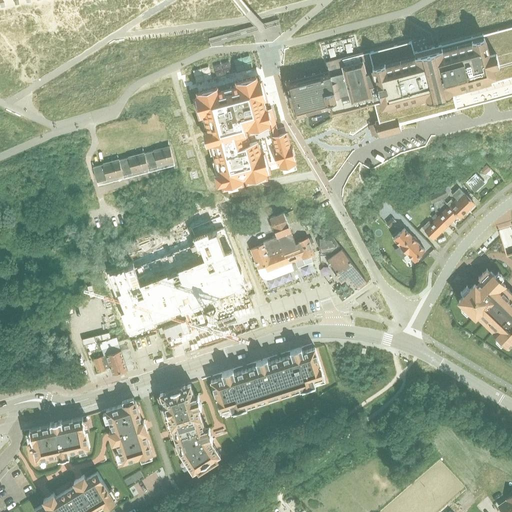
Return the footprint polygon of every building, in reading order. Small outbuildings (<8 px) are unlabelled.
[(290,87),(287,88),(289,94),(292,105),(295,104),(296,110),(297,113),(305,111),(305,114),(315,112),(314,109),(320,107),(321,110),(329,108),(331,114),(374,103),(378,121),(375,121),(375,124),(378,135),(384,133),(401,129),(399,124),(405,123),(454,110),(462,108),(482,102),(495,99),(511,94),(511,26),(477,35),(438,46),(434,47),(414,52),(411,41),(369,52),(369,51),(342,59),(341,58),(325,62),(327,69),(327,70),(328,72),(289,83),(290,87)] [(199,96),(204,114),(204,116),(205,119),(205,121),(206,124),(207,126),(208,129),(208,131),(214,153),(216,160),(222,182),(223,182),(240,177),(246,176),(247,176),(256,173),(264,171),(265,171),(269,170),(268,165),(277,163),(280,162),(281,166),(294,163),(292,158),(294,158),(293,155),(291,149),(290,145),(289,146),(286,133),(277,135),(270,109),(267,110),(266,109),(264,109),(264,108),(263,105),(263,103),(262,100),(261,98),(256,81),(256,80),(238,85),(238,86),(239,89),(218,95),(217,91),(199,96)] [(179,104),(167,107),(178,150),(190,147),(189,142),(183,143),(181,137),(186,136),(179,104)] [(144,152),(147,167),(173,161),(169,146),(153,150),(144,153),(144,152)] [(147,167),(144,152),(128,157),(119,159),(118,159),(122,174),(147,167)] [(122,174),(118,159),(102,163),(102,164),(93,166),(97,181),(122,174)] [(486,164),(480,169),(484,174),(490,169),(486,164)] [(465,183),(474,192),(484,182),(475,173),(465,183)] [(448,206),(443,211),(452,220),(457,215),(459,217),(473,203),(465,195),(458,188),(451,195),(456,200),(453,203),(450,200),(446,204),(448,206)] [(432,203),(447,196),(443,189),(429,196),(432,203)] [(452,220),(443,211),(430,224),(428,221),(421,227),(432,239),(452,220)] [(263,244),(250,250),(257,268),(264,265),(266,271),(294,260),(297,268),(312,262),(310,256),(314,254),(307,238),(295,243),(283,213),(270,218),(277,236),(262,242),(263,244)] [(391,217),(385,223),(389,227),(395,221),(391,217)] [(403,228),(392,238),(414,261),(421,255),(420,254),(424,250),(403,228)] [(219,231),(105,268),(128,332),(240,294),(219,231)] [(335,247),(336,245),(330,237),(317,235),(317,245),(320,250),(335,247)] [(365,281),(341,249),(327,259),(337,272),(335,274),(341,281),(348,276),(357,288),(365,281)] [(463,295),(458,300),(463,305),(470,311),(474,316),(478,312),(496,329),(493,332),(497,336),(503,342),(508,346),(511,342),(511,341),(511,299),(501,288),(504,284),(500,280),(494,275),(490,270),(489,271),(481,280),(476,285),(474,283),(469,288),(463,295)] [(103,356),(93,359),(97,371),(111,367),(113,373),(126,369),(120,350),(117,342),(116,337),(99,343),(103,356)] [(97,341),(84,345),(86,350),(99,346),(97,341)] [(223,376),(210,380),(220,411),(230,408),(231,411),(247,406),(246,402),(298,386),(299,389),(315,384),(314,380),(324,377),(314,347),(302,351),(301,347),(289,351),(290,351),(291,354),(268,362),(267,358),(255,362),(256,362),(257,365),(234,373),(233,369),(221,372),(221,373),(223,376)] [(45,511),(85,511),(312,374),(310,363),(53,444),(70,497),(45,511)] [(29,429),(29,430),(32,444),(36,459),(57,454),(57,458),(69,456),(68,452),(78,450),(87,448),(89,447),(82,417),(61,422),(61,420),(49,423),(50,424),(29,429)] [(511,511),(511,495),(506,500),(506,501),(498,506),(502,511),(511,511)]
